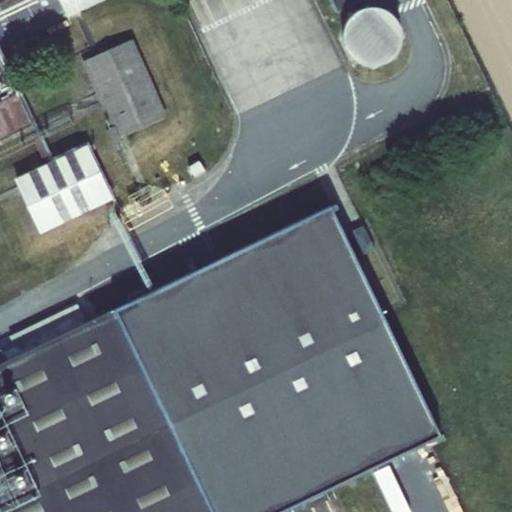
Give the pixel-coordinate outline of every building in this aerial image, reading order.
[(330,0),(336,11),(358,0),(330,0)] [(400,45),(402,34),(400,24),(391,11),(382,6),(372,4),(362,6),(353,11),(344,24),(342,34),(344,45),(349,54),(357,60),(372,64),(382,63),(391,57),(400,45)] [(130,38),(82,60),(120,140),(167,116),(130,38)] [(14,94),(0,101),(0,137),(29,123),(14,94)] [(90,142),(18,177),(43,231),(115,196),(90,142)] [(0,511),(266,511),(438,431),(326,196),(0,350),(0,511)]
